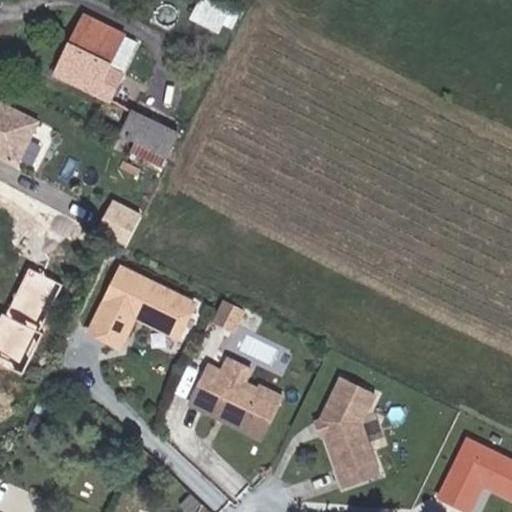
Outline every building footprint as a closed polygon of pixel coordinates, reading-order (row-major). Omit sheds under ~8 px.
[(201,0),(195,16),(235,32),(245,9),(221,0),(201,0)] [(61,88),(94,105),(126,41),(82,18),(63,55),(75,61),(61,88)] [(49,82),(61,88),(75,61),(63,55),(49,82)] [(26,140),(34,124),(0,107),(0,161),(4,163),(17,136),(26,140)] [(124,138),(163,158),(176,131),(137,111),(124,138)] [(13,167),(26,140),(17,136),(4,163),(13,167)] [(139,242),(148,209),(114,199),(105,233),(139,242)] [(201,308),(129,269),(95,333),(125,349),(143,315),(155,321),(153,324),(183,341),(201,308)] [(239,337),(250,318),(230,307),(220,326),(239,337)] [(264,445),(284,407),(213,369),(193,408),(264,445)] [(376,483),(361,434),(374,408),(341,390),(320,430),(325,433),(328,442),(324,443),(340,494),(376,483)] [(511,498),(511,460),(469,438),(439,496),(469,511),(485,479),(491,482),(493,488),(511,498)]
